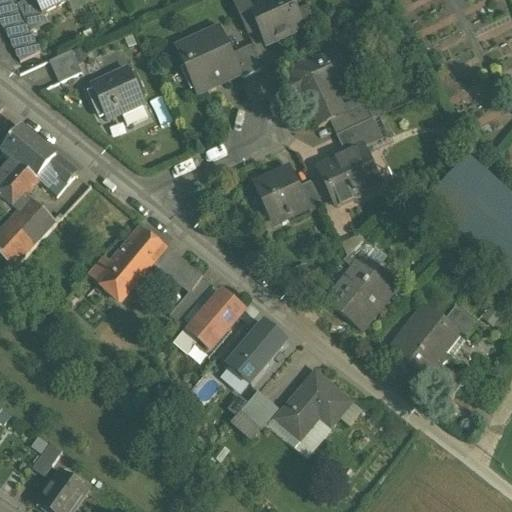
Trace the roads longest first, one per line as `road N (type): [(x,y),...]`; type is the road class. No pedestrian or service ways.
road 1 (residential): [(147,204),(511,490)]
road 2 (residential): [(0,90),(147,204)]
road 3 (residential): [(147,204),(252,146),(263,124)]
